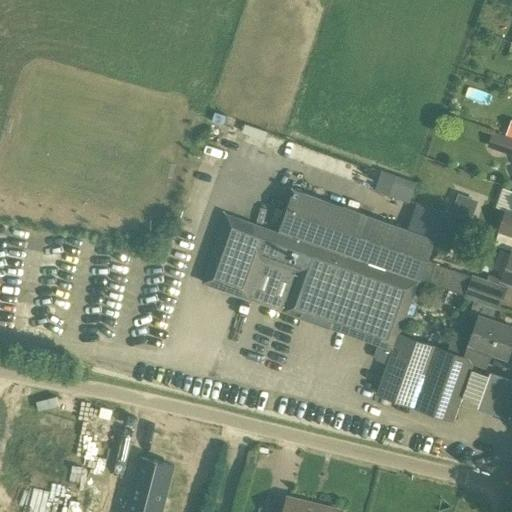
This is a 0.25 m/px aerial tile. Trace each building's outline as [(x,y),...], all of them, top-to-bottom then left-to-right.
[(243,140),(274,151),(280,134),(249,123),(243,140)] [(511,155),(511,138),(493,132),(488,147),(511,155)] [(374,191),(387,196),(410,204),(417,183),(395,175),(382,170),(374,191)] [(345,253),(420,279),(428,282),(499,308),(508,281),(511,282),(511,250),(503,275),(490,270),(486,282),(435,264),(427,260),(434,240),(359,213),(293,188),(278,230),(345,253)] [(461,217),(468,197),(458,193),(451,214),(461,217)] [(496,212),(493,220),(501,223),(498,233),(511,237),(511,205),(510,211),(505,209),(503,215),(496,212)] [(202,283),(239,295),(378,345),(374,355),(377,361),(387,364),(377,394),(452,420),(474,360),(447,351),(399,334),(417,282),(280,234),(226,214),(202,283)] [(482,349),(493,353),(506,358),(511,341),(511,326),(469,312),(461,334),(454,332),(447,351),(474,360),(477,362),(482,349)] [(511,377),(493,372),(482,406),(511,416),(511,377)] [(25,420),(18,451),(61,461),(68,429),(25,420)] [(141,457),(130,499),(162,507),(172,465),(141,457)] [(337,511),(338,510),(288,498),(283,511),(337,511)] [(130,499),(126,511),(160,511),(162,507),(130,499)]
